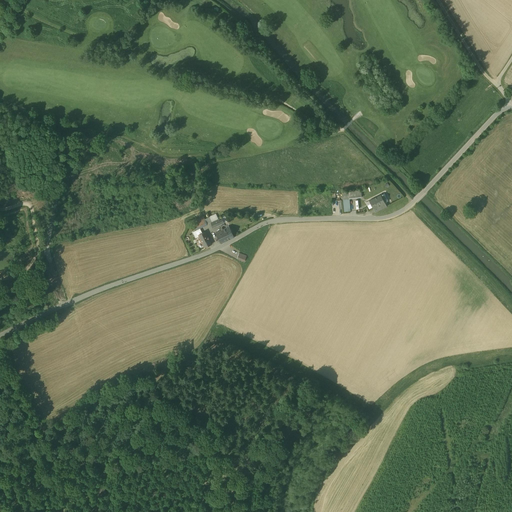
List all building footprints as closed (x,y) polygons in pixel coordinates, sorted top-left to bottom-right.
[(363,189),(342,191),(343,212),(352,212),(351,199),(363,197),(363,189)] [(385,203),(381,195),(369,201),(375,212),(387,206),(385,203)] [(211,221),(213,225),(223,221),(221,216),(211,221)] [(194,222),(196,228),(208,223),(205,218),(194,222)] [(216,233),(221,244),(234,237),(229,226),(216,233)] [(202,233),(200,229),(193,232),(196,238),(199,236),(205,247),(211,244),(206,232),(202,233)] [(240,251),(238,257),(245,260),(247,254),(240,251)]
